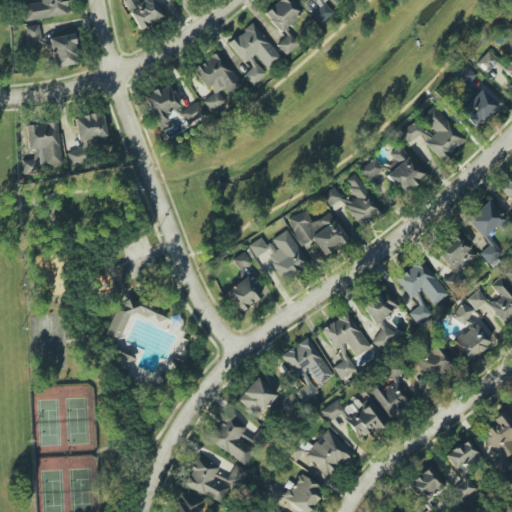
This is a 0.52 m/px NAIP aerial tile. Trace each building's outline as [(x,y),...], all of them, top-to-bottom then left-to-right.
[(68,15),(66,0),(39,0),(40,2),(21,5),(24,21),(68,15)] [(163,17),(152,0),(141,0),(139,1),(138,0),(124,0),(123,1),(139,30),(163,17)] [(302,12),(290,0),(278,0),(263,14),(285,37),(276,45),(285,55),(298,44),(284,29),(302,12)] [(336,0),(311,0),(312,1),(305,8),(321,24),(332,13),(319,0),(331,0),(334,3),(336,0)] [(228,42),(243,63),(255,54),(266,69),(280,59),(253,23),(228,42)] [(24,27),(28,47),(41,45),(37,24),(24,27)] [(75,65),(74,35),(52,36),(53,66),(75,65)] [(475,63),(485,73),(498,61),(488,51),(475,63)] [(193,67),(208,94),(201,98),(209,111),(223,103),(219,95),(238,84),(220,52),(193,67)] [(240,75),(252,86),(265,73),(253,62),(240,75)] [(497,107),(469,82),(475,75),(465,66),(453,79),(466,92),(453,106),(476,128),(497,107)] [(144,94),(159,132),(171,127),(168,119),(177,115),(175,109),(179,108),(169,84),(144,94)] [(182,109),(188,127),(205,121),(199,103),(182,109)] [(463,142),(435,105),(418,118),(398,133),(407,144),(420,134),(440,160),(463,142)] [(74,118),(79,149),(67,151),(69,165),(87,162),(84,145),(93,143),(94,148),(107,145),(102,113),(74,118)] [(61,165),(57,122),(24,125),(26,151),(32,150),(33,159),(20,160),(22,174),(37,173),(37,167),(61,165)] [(385,174),(402,194),(424,176),(407,156),(385,174)] [(367,181),(382,169),(374,158),(359,170),(367,181)] [(380,214),(357,173),(344,180),(354,196),(344,202),(358,226),(380,214)] [(329,207),(341,199),(333,187),(321,194),(329,207)] [(488,245),(479,254),(490,266),(503,254),(487,235),(504,219),(487,201),(466,221),(488,245)] [(332,213),(310,222),(306,211),(287,218),(298,246),(314,240),(320,254),(345,244),(332,213)] [(255,258),(265,252),(282,282),(308,267),(287,230),(270,240),(271,242),(265,246),(260,238),(248,245),(255,258)] [(476,255),(454,231),(433,250),(452,271),(442,280),(453,292),(465,280),(457,272),(476,255)] [(251,262),(243,252),(231,260),(239,271),(251,262)] [(410,299),(413,297),(419,306),(408,313),(414,322),(448,297),(421,260),(395,279),(410,299)] [(490,285),(499,297),(489,304),(478,290),(466,300),(475,311),(485,303),(504,326),(511,319),(511,289),(500,276),(490,285)] [(225,293),(241,312),(261,296),(245,277),(225,293)] [(360,303),(380,333),(371,339),(377,348),(393,338),(381,319),(398,308),(385,287),(360,303)] [(102,342),(118,348),(119,344),(117,343),(129,312),(160,324),(163,317),(152,313),(154,307),(121,294),(102,342)] [(451,318),(465,326),(453,346),(474,359),(489,335),(466,321),(473,310),(461,303),(451,318)] [(369,347),(347,312),(321,328),(342,361),(332,368),(340,380),(358,369),(351,359),(369,347)] [(280,356),(294,377),(306,369),(318,387),(333,376),(307,338),(280,356)] [(414,363),(429,379),(451,360),(435,343),(414,363)] [(137,360),(122,345),(111,357),(126,371),(137,360)] [(386,417),(410,401),(392,373),(390,374),(393,379),(382,387),(379,382),(367,389),(386,417)] [(236,399),(255,417),(275,395),(256,378),(236,399)] [(301,402),(317,395),(311,383),(295,390),(301,402)] [(370,400),(345,414),(337,400),(319,410),(327,423),(343,414),(357,439),(383,424),(370,400)] [(505,458),(511,452),(511,424),(503,413),(479,433),(494,452),(487,458),(501,475),(511,466),(505,458)] [(209,441),(244,464),(254,450),(238,439),(246,427),(227,414),(209,441)] [(326,478),(351,454),(328,430),(303,453),(326,478)] [(462,466),(478,455),(467,439),(444,455),(463,481),(453,488),(461,499),(477,487),(462,466)] [(183,485),(219,503),(229,485),(237,489),(246,471),(234,464),(226,478),(215,473),(218,467),(197,456),(183,485)] [(407,486),(423,504),(444,485),(428,467),(407,486)] [(292,511),(307,511),(319,494),(314,491),(317,486),(299,474),(285,494),(270,484),(263,496),(284,510),(286,508),(292,511)] [(180,503),(175,502),(172,511),(198,511),(201,501),(182,495),(180,503)]
